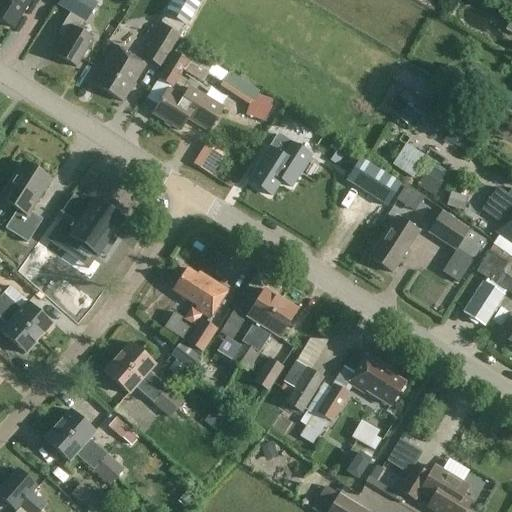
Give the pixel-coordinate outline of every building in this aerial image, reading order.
[(31,0),(1,0),(0,2),(0,21),(13,30),(31,0)] [(75,69),(93,41),(80,32),(97,4),(89,0),(61,0),(58,6),(70,14),(57,34),(64,39),(54,56),(75,69)] [(174,0),(162,23),(183,35),(186,29),(201,0),(174,0)] [(180,38),(165,29),(163,27),(143,59),(161,70),(181,39),(180,38)] [(123,105),(147,68),(117,49),(93,85),(123,105)] [(174,53),(157,80),(172,89),(182,72),(201,83),(206,75),(209,69),(191,58),(188,62),(174,53)] [(209,69),(206,75),(219,83),(225,74),(211,65),(209,69)] [(460,91),(467,77),(450,68),(443,82),(460,91)] [(380,96),(395,122),(410,114),(395,88),(380,96)] [(453,128),(470,103),(447,88),(430,113),(453,128)] [(184,101),(167,91),(152,115),(181,133),(189,121),(209,133),(223,111),(191,91),(184,101)] [(251,103),(247,116),(266,122),(273,101),(258,96),(253,95),(251,103)] [(428,149),(431,137),(418,133),(415,146),(428,149)] [(270,148),(248,182),(271,197),(280,182),(290,188),(310,157),(298,149),(289,143),(289,144),(277,136),(270,148)] [(412,181),(426,160),(406,146),(392,168),(412,181)] [(360,159),(346,181),(387,207),(401,185),(360,159)] [(28,245),(43,221),(31,214),(52,181),(23,163),(0,199),(0,201),(17,213),(6,231),(28,245)] [(430,195),(445,174),(432,165),(418,186),(430,195)] [(406,188),(397,202),(406,207),(415,194),(406,188)] [(511,189),(508,195),(497,188),(481,211),(501,226),(495,234),(511,245),(511,189)] [(111,238),(124,220),(122,220),(121,221),(94,203),(96,201),(94,200),(77,224),(64,215),(63,217),(46,241),(67,256),(76,244),(97,258),(101,253),(105,255),(115,241),(111,238)] [(473,263),(486,243),(441,214),(428,235),(473,263)] [(393,277),(420,234),(394,218),(368,261),(393,277)] [(482,285),(503,298),(506,292),(511,295),(511,256),(494,245),(476,273),(486,279),(482,285)] [(199,277),(187,269),(173,291),(198,307),(195,311),(209,320),(228,291),(201,274),(199,277)] [(484,328),(503,298),(482,285),(463,315),(484,328)] [(251,350),(280,302),(262,292),(246,319),(253,324),(241,344),(251,350)] [(0,300),(0,305),(38,343),(51,328),(28,306),(22,312),(4,296),(0,300)] [(298,313),(280,302),(251,350),(260,356),(272,335),(281,341),(298,313)] [(25,357),(38,343),(0,305),(0,321),(8,329),(2,335),(25,357)] [(501,328),(509,316),(500,310),(492,322),(501,328)] [(511,315),(510,314),(501,328),(511,334),(511,336),(507,344),(509,345),(507,349),(511,351),(511,315)] [(194,333),(181,324),(183,320),(175,315),(164,331),(203,356),(218,332),(201,321),(194,333)] [(213,346),(224,350),(229,337),(219,333),(213,346)] [(191,373),(202,358),(181,343),(171,358),(191,373)] [(239,369),(251,350),(241,344),(230,363),(239,369)] [(132,345),(118,360),(160,398),(161,397),(168,389),(150,373),(156,367),(132,345)] [(251,350),(239,369),(248,375),(260,356),(251,350)] [(349,386),(363,395),(365,393),(391,409),(404,387),(392,379),(395,375),(367,357),(349,386)] [(160,398),(118,360),(105,375),(128,397),(135,389),(153,406),(160,398)] [(269,394),(284,370),(269,361),(254,384),(269,394)] [(302,414),(323,380),(297,363),(284,384),(295,391),(286,405),(302,414)] [(332,425),(350,397),(334,387),(317,415),(332,425)] [(161,397),(177,412),(185,404),(168,389),(161,397)] [(170,420),(177,412),(161,397),(153,406),(170,420)] [(73,411),(59,426),(102,464),(109,457),(90,440),(96,432),(73,411)] [(214,412),(205,424),(216,433),(226,421),(214,412)] [(354,417),(345,435),(372,449),(381,431),(354,417)] [(122,438),(129,431),(117,420),(109,429),(121,439),(122,438)] [(102,464),(59,426),(46,441),(70,463),(75,457),(94,473),(101,465),(102,464)] [(397,438),(422,449),(427,438),(402,427),(397,438)] [(129,431),(122,438),(129,445),(136,437),(129,431)] [(272,444),(260,448),(266,463),(278,458),(272,444)] [(394,454),(388,464),(408,477),(413,470),(415,467),(394,454)] [(356,480),(368,462),(358,455),(346,473),(356,480)] [(101,465),(117,480),(125,471),(109,457),(102,464),(101,465)] [(110,488),(117,480),(101,465),(94,473),(110,488)] [(428,479),(413,470),(408,477),(399,492),(415,502),(420,494),(431,501),(426,508),(432,511),(465,511),(471,503),(456,495),(462,486),(433,469),(428,479)] [(21,511),(41,511),(45,508),(29,494),(34,488),(17,472),(0,491),(0,500),(12,511),(14,511),(18,508),(21,511)] [(89,511),(99,502),(82,486),(72,496),(89,511)] [(313,511),(363,511),(326,489),(312,511),(313,511)] [(157,511),(165,511),(174,502),(163,493),(152,507),(157,511)]
